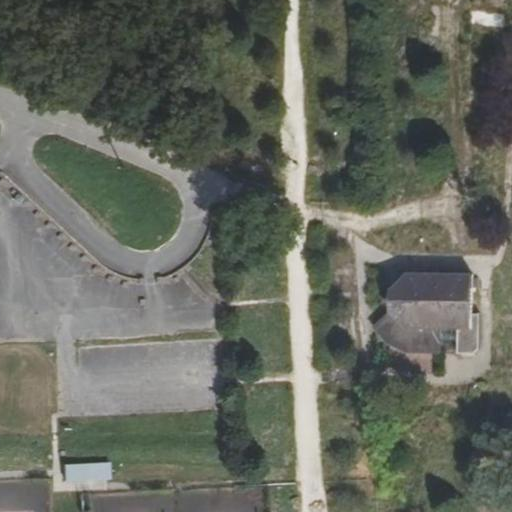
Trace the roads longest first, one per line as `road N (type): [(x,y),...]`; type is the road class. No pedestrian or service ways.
road 1 (track): [(313,511),(288,0)]
road 2 (unclassified): [(25,106),(10,160),(127,263),(166,259),(188,237),(193,204),(177,165)]
road 3 (unclassified): [(25,106),(177,165)]
road 4 (unclassified): [(177,165),(294,208)]
